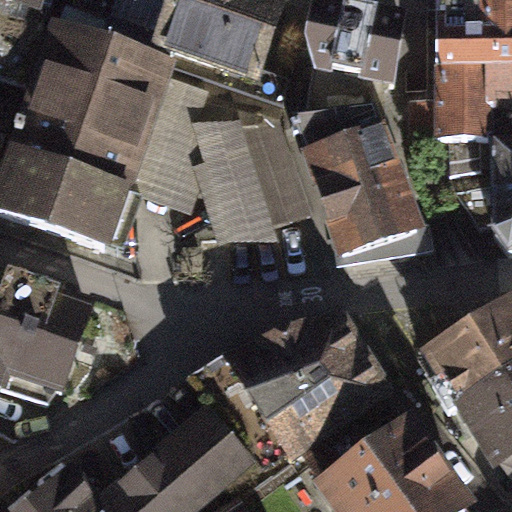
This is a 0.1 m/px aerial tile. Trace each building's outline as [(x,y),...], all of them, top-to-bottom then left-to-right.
[(0,0),(0,24),(42,37),(52,0),(0,0)] [(296,4),(286,0),(187,0),(166,59),(262,94),(296,4)] [(411,31),(327,14),(314,79),(398,96),(411,31)] [(511,23),(439,25),(442,154),(501,153),(511,152),(511,23)] [(124,270),(187,75),(68,37),(5,232),(124,270)] [(394,147),(313,174),(349,281),(430,254),(394,147)] [(511,152),(501,153),(503,264),(511,264),(511,152)] [(110,307),(0,272),(0,377),(80,403),(110,307)] [(511,498),(511,311),(423,363),(504,503),(511,498)] [(355,341),(235,379),(304,489),(408,425),(355,341)] [(244,511),(263,497),(213,435),(118,511),(244,511)] [(462,511),(419,444),(324,503),(329,511),(462,511)] [(95,511),(76,488),(46,511),(95,511)]
